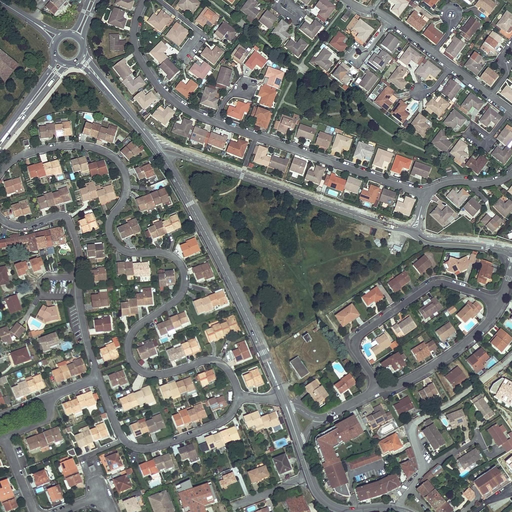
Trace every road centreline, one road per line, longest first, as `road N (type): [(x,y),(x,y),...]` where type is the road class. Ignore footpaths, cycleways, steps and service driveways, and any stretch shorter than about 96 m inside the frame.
road 1 (residential): [(239,396),(230,372),(213,360),(147,373),(129,357),(134,329),(178,298),(185,277),(168,254),(127,252),(113,241),(110,217),(127,186),(114,159),(93,147),(58,147),(23,154),(0,173)]
road 2 (residential): [(426,193),(181,104),(138,54),(143,0)]
road 3 (tertiary): [(155,147),(281,395)]
road 4 (tertiary): [(155,147),(411,230)]
road 5 (residential): [(499,301),(439,282),(360,334),(356,351),(379,388)]
road 6 (residential): [(345,0),(386,20),(511,111)]
road 7 (residential): [(422,465),(410,425),(511,360)]
road 8 (residential): [(499,301),(450,354),(379,388)]
road 9 (residential): [(123,438),(140,448),(175,440),(228,417),(239,396)]
road 10 (tertiary): [(299,446),(327,503),(395,509)]
road 11 (residential): [(0,217),(24,226),(68,218),(78,277)]
